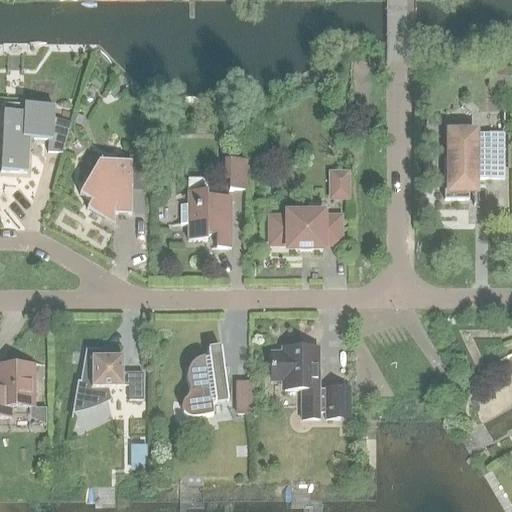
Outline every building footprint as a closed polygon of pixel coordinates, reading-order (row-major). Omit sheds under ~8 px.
[(509,94),(509,70),(494,70),(494,94),(509,94)] [(54,122),(54,110),(5,108),(1,176),(28,177),(29,146),(32,143),(49,144),(49,157),(63,157),(72,127),(54,122)] [(77,117),(74,126),(82,128),(85,120),(77,117)] [(252,125),(252,137),(263,136),(263,125),(252,125)] [(505,182),(505,171),(505,137),(468,137),(468,134),(457,134),(457,137),(450,137),(450,163),(445,163),(445,204),(474,204),(474,210),(476,210),(476,182),(505,182)] [(132,218),(131,194),(146,194),(146,159),(124,159),(124,166),(99,166),(80,199),(92,206),(88,213),(89,214),(89,213),(103,222),(108,213),(115,213),(115,218),(132,218)] [(227,193),(247,192),(247,164),(227,164),(227,193)] [(325,174),(326,204),(347,204),(346,173),(325,174)] [(188,182),(188,196),(189,209),(182,209),(181,230),(189,230),(189,245),(208,245),(208,239),(217,239),(217,253),(232,253),(232,201),(208,201),(208,182),(188,182)] [(324,252),(324,248),(341,248),(341,222),(323,222),(323,218),(289,218),(289,222),(272,222),(272,248),(289,248),(289,253),(324,252)] [(105,406),(108,404),(106,393),(124,393),(124,390),(129,390),(129,405),(144,405),(144,377),(124,377),(124,361),(103,361),(103,353),(87,353),(81,385),(78,385),(72,421),(74,421),(75,414),(78,415),(81,415),(84,415),(89,414),(93,413),(97,411),(99,410),(101,409),(105,406)] [(211,416),(209,400),(215,399),(216,406),(229,404),(222,353),(209,355),(210,362),(204,362),(202,363),(199,364),(197,365),(195,367),(194,368),(192,370),(191,372),(190,374),(189,377),(188,378),(188,381),(188,383),(189,385),(189,387),(188,391),(187,395),(186,397),(184,401),(182,404),(180,408),(180,409),(180,411),(181,412),(181,414),(182,415),(183,416),(185,418),(187,419),(188,419),(211,416)] [(317,423),(317,395),(317,353),(285,353),(285,359),(270,359),(270,383),(284,383),(284,395),(298,395),(298,423),(317,423)] [(0,422),(12,422),(12,412),(32,412),(32,368),(0,369),(0,393),(0,422)] [(249,417),(250,383),(233,383),(233,416),(249,417)] [(349,389),(324,390),(324,422),(350,421),(349,389)] [(147,460),(130,460),(130,474),(147,474),(147,460)]
